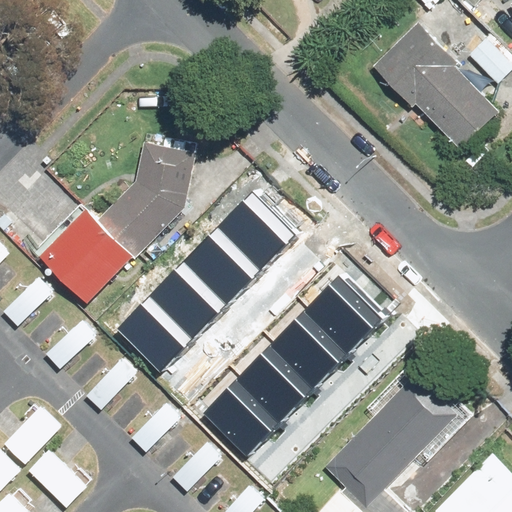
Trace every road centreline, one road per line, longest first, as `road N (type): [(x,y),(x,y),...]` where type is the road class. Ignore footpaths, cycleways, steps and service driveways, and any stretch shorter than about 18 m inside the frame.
road 1 (residential): [(185,0),(473,288)]
road 2 (residential): [(144,0),(0,153)]
road 3 (residential): [(23,358),(131,463)]
